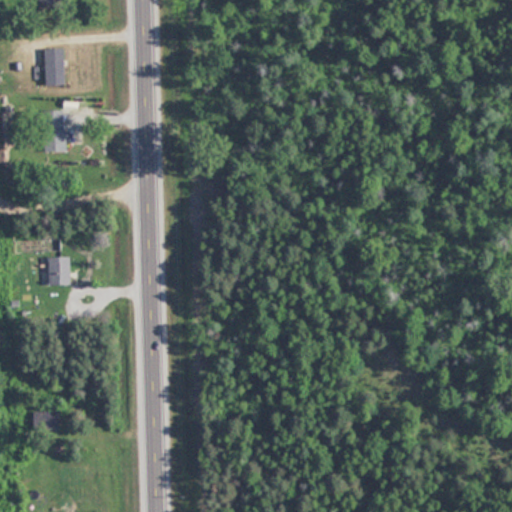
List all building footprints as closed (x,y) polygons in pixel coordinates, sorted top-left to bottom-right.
[(38,0),(38,11),(62,11),(62,0),(38,0)] [(46,84),(66,84),(66,48),(46,48),(46,84)] [(67,110),(46,110),(46,151),(67,151),(67,110)] [(49,284),(73,284),(73,256),(49,256),(49,284)] [(60,411),(30,411),(30,429),(60,429),(60,411)]
